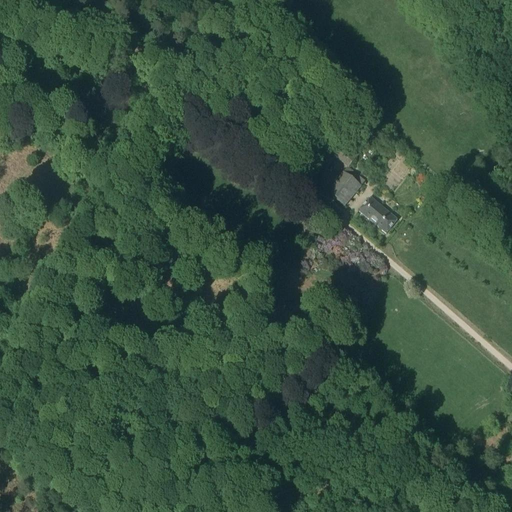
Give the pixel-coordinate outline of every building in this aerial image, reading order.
[(342,161),(349,168),(353,164),(358,157),(351,150),(349,150),(347,149),(348,148),(347,147),(346,148),(343,146),(337,157),(342,161)] [(363,164),(357,170),(368,180),(373,174),(363,164)] [(343,173),(326,193),(344,208),(361,187),(343,173)] [(370,198),(358,213),(385,236),(397,221),(370,198)] [(429,216),(433,206),(425,203),(421,212),(429,216)]
